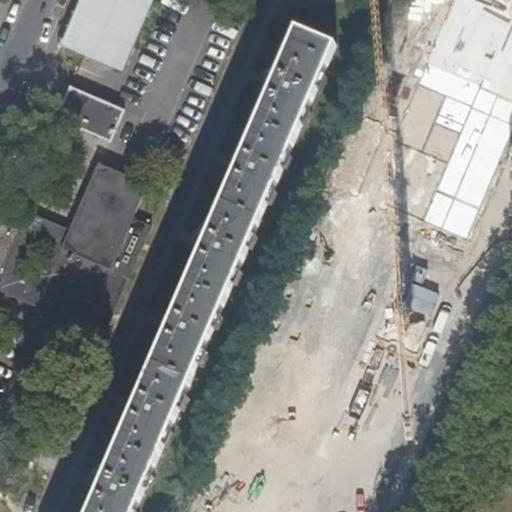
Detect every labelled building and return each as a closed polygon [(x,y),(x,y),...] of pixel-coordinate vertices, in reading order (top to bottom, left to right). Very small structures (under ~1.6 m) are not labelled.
[(59,46),(83,56),(112,68),(119,51),(128,54),(151,0),(150,0),(76,0),(75,5),(56,49),(58,49),(59,46)] [(89,511),(136,511),(336,46),(297,29),(89,511)] [(125,112),(69,88),(56,119),(112,143),(125,112)] [(20,231),(9,258),(0,278),(0,291),(105,338),(109,328),(41,300),(42,297),(51,301),(72,254),(63,250),(99,165),(103,167),(112,143),(56,119),(55,121),(99,140),(62,227),(1,202),(0,204),(0,211),(24,222),(20,231)] [(120,253),(134,220),(149,186),(103,167),(99,165),(63,250),(72,254),(51,301),(42,297),(41,300),(109,328),(139,261),(120,253)] [(0,278),(9,258),(20,231),(24,222),(0,211),(0,278)]
